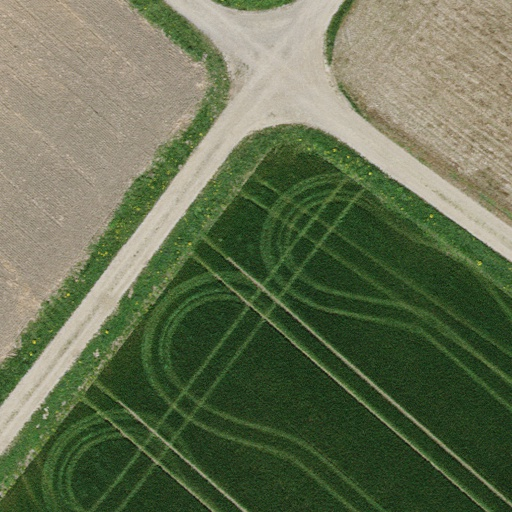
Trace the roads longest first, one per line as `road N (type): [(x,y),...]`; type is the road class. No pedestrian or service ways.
road 1 (track): [(0,397),(308,0)]
road 2 (track): [(511,238),(191,0)]
